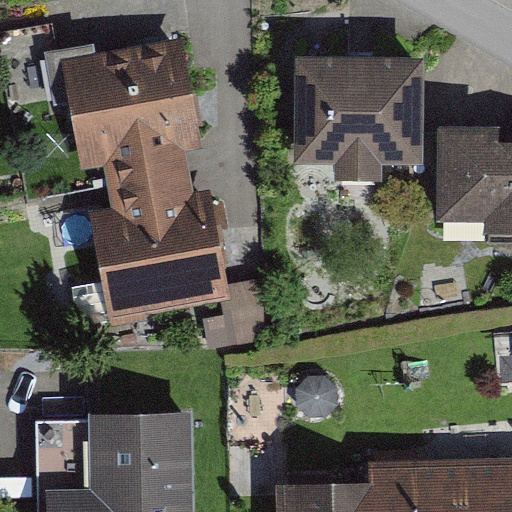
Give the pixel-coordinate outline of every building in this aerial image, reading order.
[(100,52),(98,40),(48,48),(57,103),(75,100),(85,164),(106,160),(116,218),(95,221),(111,320),(232,300),(215,196),(198,199),(190,152),(205,149),(186,38),(100,52)] [(298,57),(298,166),(341,166),(341,183),(387,183),(387,166),(428,166),(428,57),(298,57)] [(507,133),(447,133),(447,224),(490,224),(490,240),(511,240),(511,149),(507,150),(507,133)] [(266,340),(265,279),(242,283),(220,286),(231,344),(266,340)] [(206,511),(208,421),(53,419),(52,511),(206,511)] [(386,490),(300,489),(299,511),(511,511),(511,462),(387,462),(386,490)]
